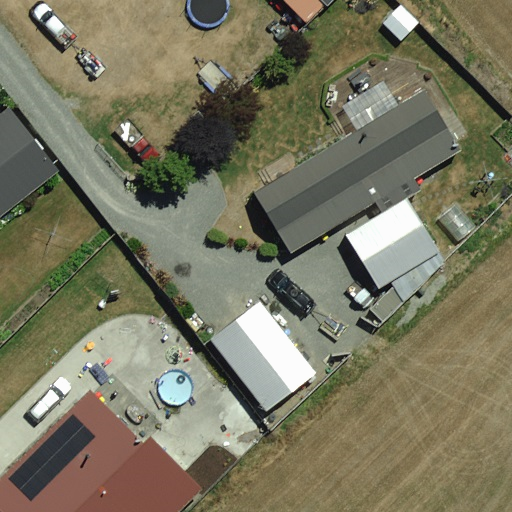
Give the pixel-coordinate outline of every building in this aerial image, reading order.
[(426,87),(233,189),(252,224),(444,121),(426,87)] [(0,193),(41,162),(0,110),(0,193)] [(398,198),(331,236),(371,306),(439,268),(398,198)] [(253,290),(197,334),(264,419),(320,374),(253,290)] [(94,373),(0,467),(0,508),(4,511),(164,511),(199,476),(94,373)]
